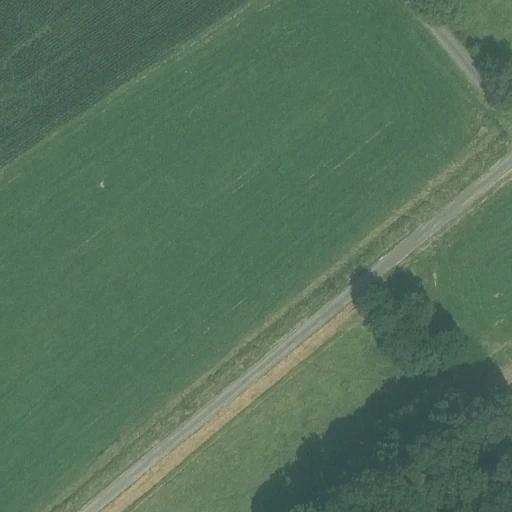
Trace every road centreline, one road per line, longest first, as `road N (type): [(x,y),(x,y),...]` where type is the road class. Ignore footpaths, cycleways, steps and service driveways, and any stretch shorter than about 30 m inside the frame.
road 1 (residential): [(511,139),(79,511)]
road 2 (track): [(511,103),(427,0)]
